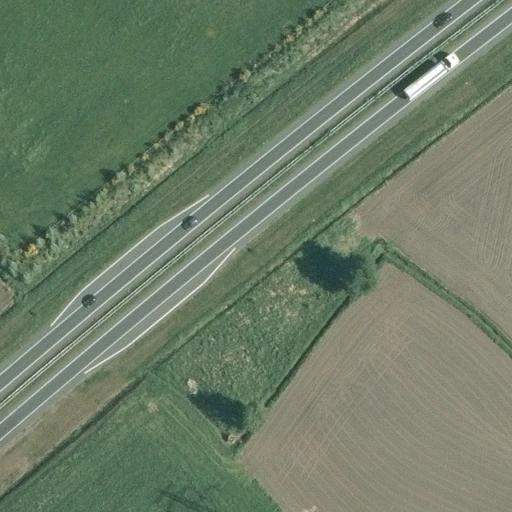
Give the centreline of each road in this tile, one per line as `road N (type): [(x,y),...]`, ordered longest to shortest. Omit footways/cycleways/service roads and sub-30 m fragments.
road 1 (trunk): [(0,432),(197,265),(511,20)]
road 2 (trunk): [(476,0),(164,244),(0,388)]
